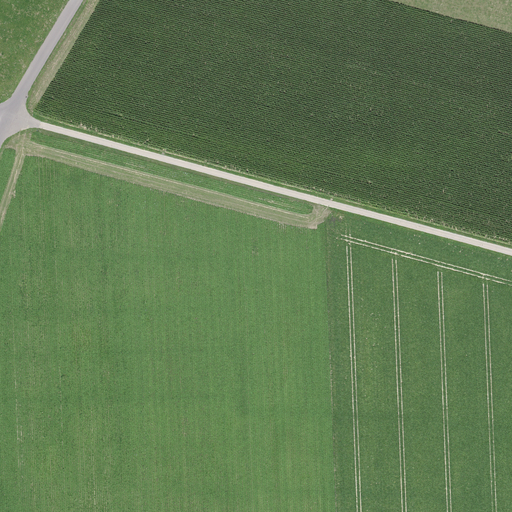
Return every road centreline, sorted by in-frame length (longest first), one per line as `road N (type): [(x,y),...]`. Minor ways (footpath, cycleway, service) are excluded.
road 1 (track): [(511,253),(8,117)]
road 2 (unclassified): [(77,0),(8,117)]
